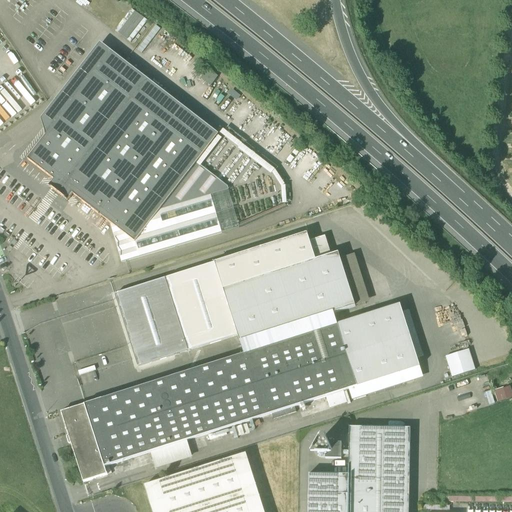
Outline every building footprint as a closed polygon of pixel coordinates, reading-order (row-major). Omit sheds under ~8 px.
[(118,34),(135,12),(131,10),(115,31),(118,34)] [(144,19),(135,12),(118,34),(127,41),(144,19)] [(147,22),(144,19),(127,41),(131,44),(147,22)] [(156,26),(138,50),(143,53),(161,29),(156,26)] [(101,65),(209,148),(217,136),(218,135),(100,43),(41,119),(46,136),(101,65)] [(73,195),(110,224),(135,243),(160,210),(197,163),(209,148),(101,65),(46,136),(27,160),(54,180),(73,195)] [(196,76),(201,80),(207,72),(202,68),(196,76)] [(218,77),(208,70),(207,72),(201,80),(211,87),(218,77)] [(220,135),(239,150),(243,145),(223,131),(220,135)] [(197,163),(201,167),(222,140),(217,136),(209,148),(197,163)] [(271,176),(272,174),(275,170),(243,145),(239,150),(239,151),(271,176)] [(210,196),(222,234),(239,228),(238,225),(227,187),(201,167),(197,163),(160,210),(210,196)] [(272,174),(281,188),(285,186),(275,170),(272,174)] [(67,202),(73,195),(54,180),(48,187),(67,202)] [(210,196),(160,210),(135,243),(110,224),(122,263),(222,234),(210,196)] [(238,225),(239,228),(286,207),(285,205),(283,205),(238,225)] [(215,264),(223,290),(316,261),(310,242),(307,234),(215,264)] [(316,261),(331,256),(325,237),(310,242),(316,261)] [(238,336),(240,344),(334,314),(355,307),(340,260),(338,254),(331,256),(316,261),(223,290),(238,336)] [(354,255),(340,260),(355,307),(370,303),(354,255)] [(188,352),(238,336),(223,290),(215,264),(165,279),(188,352)] [(165,279),(115,295),(138,368),(188,352),(165,279)] [(337,325),(357,387),(420,368),(417,359),(402,314),(400,305),(337,325)] [(409,312),(402,314),(417,359),(423,357),(409,312)] [(240,344),(244,355),(337,325),(334,314),(240,344)] [(244,355),(85,406),(105,468),(150,453),(185,442),(272,415),(294,407),(326,397),(343,392),(352,389),(357,387),(337,325),(244,355)] [(468,350),(446,357),(452,378),(475,371),(468,350)] [(423,379),(420,368),(357,387),(352,389),(355,401),(423,379)] [(498,402),(511,397),(511,392),(510,386),(494,391),(498,402)] [(343,392),(326,397),(330,409),(347,404),(343,392)] [(61,413),(68,437),(71,445),(83,483),(107,476),(105,468),(85,406),(85,405),(61,413)] [(272,415),(273,420),(296,413),(294,407),(272,415)] [(347,511),(408,511),(410,429),(349,428),(347,511)] [(320,457),(324,457),(328,455),(330,451),(330,447),(328,444),(325,441),(320,441),(317,443),(315,447),(315,451),(317,455),(320,457)] [(185,442),(150,453),(155,469),(190,458),(185,442)] [(341,444),(328,444),(330,447),(330,451),(328,455),(324,457),(325,460),(341,460),(341,444)] [(152,511),(264,511),(246,455),(144,487),(152,511)] [(307,511),(347,511),(348,476),(308,475),(307,511)]
